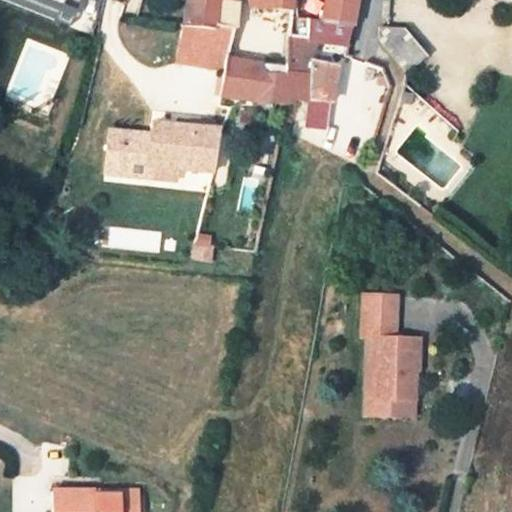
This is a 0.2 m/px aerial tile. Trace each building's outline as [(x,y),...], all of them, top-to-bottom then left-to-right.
[(62,4),(48,0),(37,0),(34,16),(58,22),(62,4)] [(180,0),(177,19),(175,33),(201,39),(207,4),(227,7),(227,0),(180,0)] [(320,0),(320,21),(347,21),(348,0),(265,0),(265,8),(290,9),(290,0),(320,0)] [(201,39),(175,33),(167,83),(216,89),(221,57),(227,21),(227,7),(207,4),(201,39)] [(303,20),(303,43),(345,44),(347,21),(320,21),(303,20)] [(417,53),(392,27),(373,26),(371,40),(400,70),(417,53)] [(303,65),(303,43),(287,43),(285,72),(303,73),(303,65)] [(303,73),(285,72),(254,72),(254,63),(221,57),(216,89),(215,91),(216,94),(219,94),(283,102),(303,100),(303,73)] [(328,64),(303,65),(303,73),(303,100),(326,99),(328,64)] [(136,127),(131,164),(199,171),(209,133),(136,127)] [(366,297),(365,340),(376,341),(376,371),(381,371),(380,402),(412,402),(413,375),(421,375),(420,341),(396,340),(398,298),(366,297)] [(376,371),(376,341),(365,340),(363,410),(412,411),(412,402),(380,402),(381,371),(376,371)] [(137,511),(137,491),(101,492),(101,497),(92,497),(92,492),(51,493),(51,511),(137,511)]
